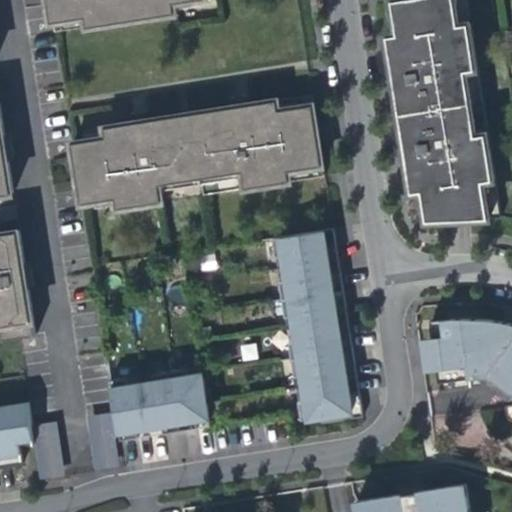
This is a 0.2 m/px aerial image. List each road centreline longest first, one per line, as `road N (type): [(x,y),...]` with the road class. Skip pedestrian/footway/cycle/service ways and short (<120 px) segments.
road 1 (residential): [(399,409),(369,444),(57,511)]
road 2 (residential): [(379,279),(338,0)]
road 3 (residential): [(511,283),(379,279)]
road 4 (residential): [(399,409),(379,279)]
